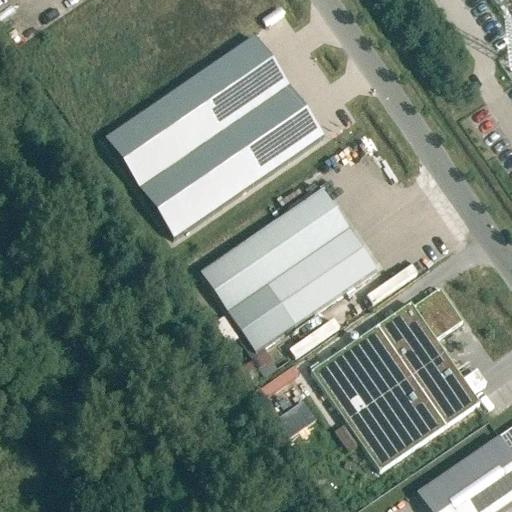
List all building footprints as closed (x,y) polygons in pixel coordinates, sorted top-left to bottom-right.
[(253,42),(103,145),(171,244),(321,142),(253,42)] [(382,222),(433,203),(428,189),(376,208),(382,222)] [(199,280),(254,359),(375,276),(321,196),(199,280)] [(412,312),(410,309),(310,378),(378,478),(478,409),(435,345),(462,327),(439,294),(412,312)] [(511,433),(416,500),(424,511),(503,511),(511,506),(511,463),(510,460),(511,458),(511,433)]
